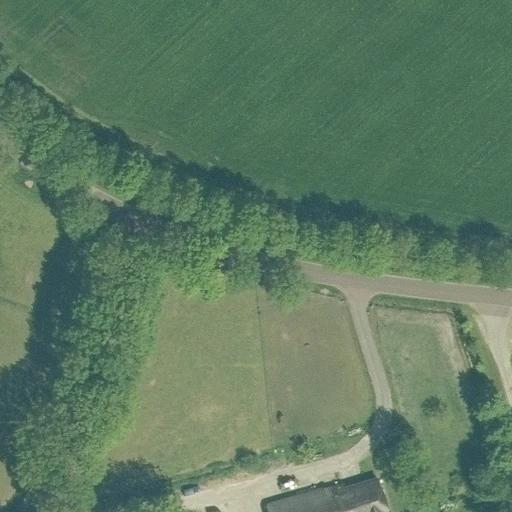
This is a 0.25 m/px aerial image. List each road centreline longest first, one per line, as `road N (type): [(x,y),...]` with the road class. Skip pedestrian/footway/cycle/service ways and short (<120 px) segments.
road 1 (unclassified): [(511,296),(352,280),(142,223)]
road 2 (unclassified): [(33,511),(75,433),(142,223)]
road 3 (unclassified): [(142,223),(0,133)]
